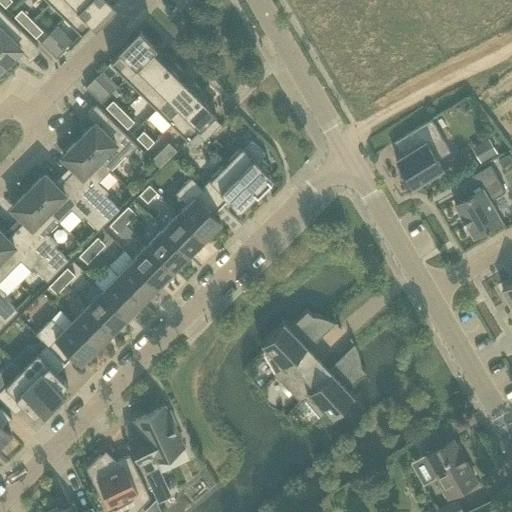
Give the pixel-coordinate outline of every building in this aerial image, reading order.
[(51,0),(50,1),(66,16),(81,0),(51,0)] [(81,0),(66,16),(82,32),(112,1),(111,0),(81,0)] [(0,7),(0,59),(5,64),(20,49),(28,56),(38,46),(0,7)] [(25,26),(32,19),(22,10),(21,9),(15,16),(25,26)] [(32,19),(25,26),(36,37),(43,30),(32,19)] [(126,76),(154,49),(152,48),(156,44),(155,43),(141,30),(110,61),(126,76)] [(57,57),(66,48),(50,32),(41,42),(57,57)] [(159,54),(154,49),(126,76),(142,92),(172,61),(162,51),(159,54)] [(182,71),(172,61),(142,92),(157,107),(184,79),(179,74),(182,71)] [(110,93),(94,77),(85,86),(101,102),(110,93)] [(190,85),(184,79),(157,107),(172,122),(203,91),(193,81),(190,85)] [(213,101),(203,91),(172,122),(193,143),(201,143),(204,140),(195,131),(212,114),(216,110),(209,104),(213,101)] [(106,107),(116,117),(123,110),(113,100),(106,107)] [(85,113),(94,122),(79,138),(110,169),(125,154),(127,155),(137,145),(96,103),(85,113)] [(134,121),(123,110),(116,117),(127,128),(134,121)] [(221,123),(212,114),(195,131),(204,140),(221,123)] [(396,159),(412,185),(442,167),(437,159),(450,151),(439,133),(440,133),(431,118),(394,141),(402,155),(396,159)] [(148,148),(154,140),(143,130),(136,137),(148,148)] [(489,137),(472,147),(480,162),(497,152),(489,137)] [(98,181),(110,169),(79,138),(66,150),(68,152),(63,157),(75,168),(67,177),(108,218),(119,208),(105,194),(108,191),(98,181)] [(256,191),(258,188),(272,174),(258,160),(265,153),(252,139),(244,147),(243,145),(226,162),(256,191)] [(168,158),(161,150),(152,158),(160,166),(168,158)] [(511,159),(508,154),(507,155),(498,160),(503,167),(511,161),(511,159)] [(239,208),(253,194),(256,191),(226,162),(202,186),(221,206),(229,198),(239,208)] [(474,236),(501,220),(489,199),(505,190),(490,164),(456,184),(463,197),(454,202),(462,215),(460,216),(465,224),(466,223),(474,236)] [(98,229),(108,218),(67,177),(58,186),(47,174),(42,179),(40,177),(28,189),(59,220),(71,208),(81,218),(84,215),(98,229)] [(187,203),(178,212),(204,238),(221,221),(213,214),(221,206),(202,186),(191,176),(176,192),(187,203)] [(149,184),(139,194),(147,202),(157,192),(149,184)] [(47,233),(59,220),(28,189),(15,201),(17,203),(13,208),(24,219),(16,228),(58,269),(68,259),(55,245),(57,243),(47,233)] [(128,205),(119,214),(127,222),(136,213),(128,205)] [(204,238),(178,212),(163,228),(189,253),(204,238)] [(117,232),(127,222),(119,214),(110,224),(117,232)] [(0,262),(9,271),(21,259),(31,269),(33,266),(47,280),(58,269),(16,228),(7,237),(0,229),(0,262)] [(163,228),(148,243),(174,269),(189,253),(163,228)] [(88,245),(96,253),(105,244),(97,236),(88,245)] [(148,243),(133,258),(158,284),(174,269),(148,243)] [(87,262),(96,253),(88,245),(79,254),(87,262)] [(133,258),(117,274),(143,299),(158,284),(133,258)] [(0,313),(7,320),(17,310),(4,296),(7,294),(0,286),(0,280),(9,271),(0,262),(0,313)] [(58,275),(66,283),(75,274),(67,267),(58,275)] [(117,274),(102,289),(128,315),(143,299),(117,274)] [(57,293),(66,283),(58,275),(49,285),(57,293)] [(511,281),(502,287),(511,304),(511,281)] [(128,315),(102,289),(87,304),(113,330),(128,315)] [(113,330),(87,304),(72,320),(98,345),(113,330)] [(261,342),(266,348),(268,350),(265,353),(275,372),(276,373),(304,346),(304,347),(307,344),(296,333),(313,316),(307,310),(290,326),(284,320),(282,321),(283,322),(263,341),(262,340),(261,342)] [(36,333),(46,343),(65,363),(73,354),(81,362),(98,345),(72,320),(63,329),(51,317),(36,333)] [(46,343),(21,368),(51,398),(67,381),(57,371),(65,363),(46,343)] [(331,369),(309,347),(307,344),(304,347),(304,346),(276,373),(275,372),(274,373),(300,401),(305,396),(304,396),(329,372),(328,372),(331,369)] [(323,407),(325,409),(331,416),(332,414),(332,413),(352,394),(353,395),(354,394),(348,387),(365,371),(359,364),(342,381),(331,369),(328,372),(329,372),(304,396),(305,396),(323,407)] [(34,414),(49,399),(51,398),(21,368),(0,389),(0,396),(16,412),(24,404),(34,414)] [(0,404),(0,443),(11,432),(3,425),(12,416),(0,404)] [(170,409),(167,411),(164,405),(135,419),(142,434),(129,441),(145,473),(159,466),(156,459),(183,446),(173,424),(177,423),(170,409)] [(476,480),(452,439),(425,454),(449,496),(476,480)] [(109,511),(134,511),(149,496),(129,455),(110,464),(100,454),(87,467),(107,510),(109,511)] [(149,483),(156,499),(171,491),(164,476),(149,483)] [(497,496),(464,511),(463,511),(499,511),(503,510),(497,496)] [(161,511),(156,499),(143,511),(161,511)] [(463,511),(464,511),(458,499),(430,511),(463,511)] [(47,511),(94,511),(93,507),(82,511),(77,511),(73,503),(59,509),(58,507),(47,511)]
